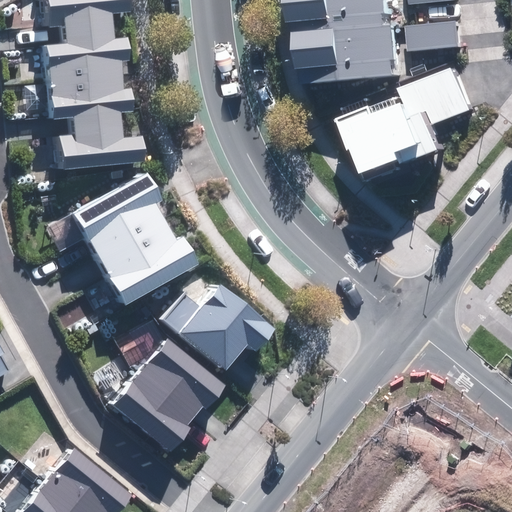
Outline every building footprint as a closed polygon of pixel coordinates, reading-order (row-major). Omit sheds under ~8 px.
[(64,169),(146,162),(143,135),(124,137),(121,113),(135,111),(133,89),(125,90),(122,61),(131,60),(129,36),(116,38),(113,12),(132,10),(131,0),(48,0),(51,27),(67,25),(69,43),(47,45),(54,118),(73,117),(74,134),(61,135),(64,169)] [(287,0),(296,83),(392,73),(391,62),(395,62),(391,25),(381,26),(380,14),(386,13),(384,0),(287,0)] [(455,21),(404,25),(407,52),(457,48),(455,21)] [(401,166),(437,150),(426,126),(469,108),(450,66),(396,90),(401,102),(372,114),(367,105),(334,119),(347,150),(348,150),(359,176),(398,159),(401,166)] [(73,213),(126,306),(200,264),(184,236),(177,240),(156,205),(165,200),(148,171),(73,213)] [(164,318),(226,370),(248,344),(257,352),(276,329),(220,283),(201,305),(185,292),(164,318)] [(115,404),(173,451),(192,428),(188,425),(204,406),(207,408),(225,385),(168,339),(115,404)] [(0,375),(8,371),(0,356),(0,355),(5,353),(0,344),(0,375)] [(22,511),(117,511),(131,495),(73,449),(22,511)]
